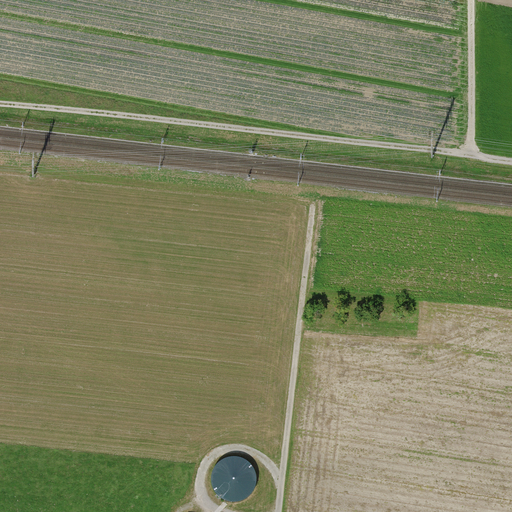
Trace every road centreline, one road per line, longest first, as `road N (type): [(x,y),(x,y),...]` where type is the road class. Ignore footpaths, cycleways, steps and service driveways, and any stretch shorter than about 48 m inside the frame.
road 1 (track): [(511,161),(0,104)]
road 2 (track): [(280,511),(316,203)]
road 3 (track): [(283,490),(261,456),(225,448),(210,458),(200,491),(221,511)]
road 4 (track): [(471,0),(471,155)]
